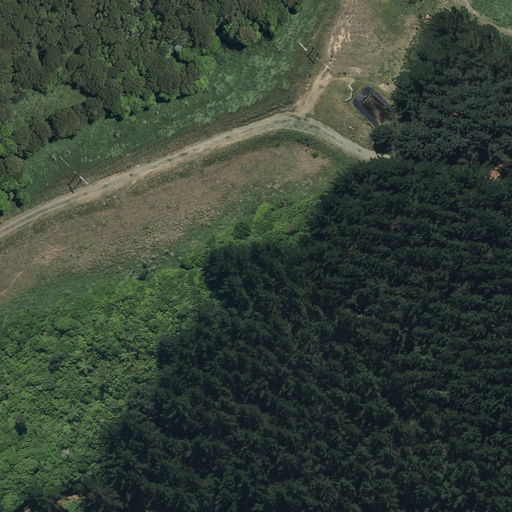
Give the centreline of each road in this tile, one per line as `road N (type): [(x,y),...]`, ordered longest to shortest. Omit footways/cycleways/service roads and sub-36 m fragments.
road 1 (track): [(0,237),(281,115),(337,158),(511,184)]
road 2 (track): [(337,75),(405,113),(456,104),(511,122)]
